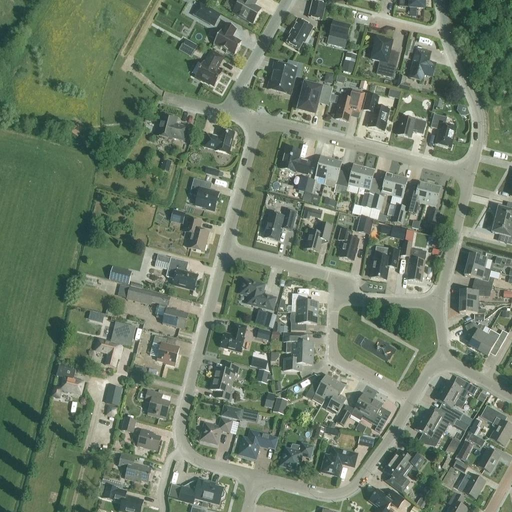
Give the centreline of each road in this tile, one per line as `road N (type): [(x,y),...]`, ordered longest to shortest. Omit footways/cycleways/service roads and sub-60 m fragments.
road 1 (unclassified): [(468,176),(256,123)]
road 2 (unclassified): [(226,250),(183,407),(185,451)]
road 3 (unclassified): [(255,480),(344,495),(410,404)]
road 4 (unclassified): [(468,176),(477,111),(444,38)]
road 5 (unclassified): [(410,404),(334,355),(336,301)]
road 6 (unclassified): [(336,301),(338,280),(226,250)]
road 7 (unclassified): [(439,305),(468,176)]
road 8 (unclassified): [(289,0),(223,114)]
road 9 (unclassified): [(226,250),(256,123)]
road 10 (track): [(72,511),(99,405),(94,386)]
